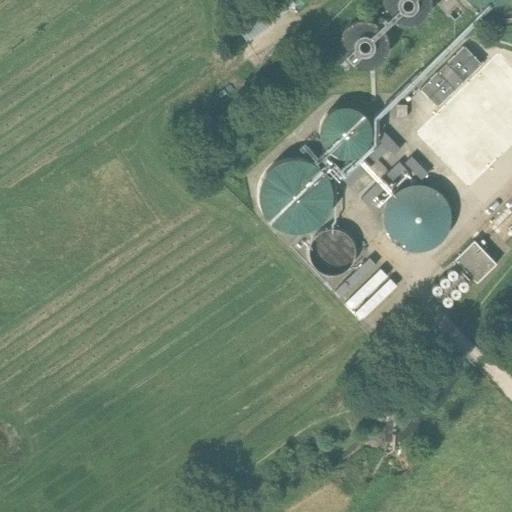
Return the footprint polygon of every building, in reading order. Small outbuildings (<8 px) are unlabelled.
[(278,0),(238,18),(245,35),(300,11),(295,0),(278,0)] [(411,29),(419,25),(425,20),(429,12),(431,5),(430,0),(379,0),(379,2),(380,11),(385,20),(392,26),(401,29),(411,29)] [(511,0),(467,0),(472,5),(480,10),(488,14),(496,17),(505,18),(511,18),(511,0)] [(368,70),(377,66),(382,61),(386,54),(388,46),(387,38),(383,30),(378,25),(370,20),(361,19),(352,21),(344,27),(339,34),(337,43),(337,52),(342,61),(349,67),(358,70),(368,70)] [(463,48),(441,68),(419,89),(436,106),(479,65),(463,48)] [(348,158),(358,154),(364,148),(368,141),(370,132),(369,123),(365,116),(359,109),(350,105),(341,104),(331,106),(323,111),(317,119),(315,129),(316,139),(320,148),(328,155),(338,159),(348,158)] [(297,229),(309,224),(318,216),(323,206),(325,195),(324,184),(319,173),(311,165),(299,159),(287,157),(274,160),(263,168),(256,178),(252,191),(254,204),(260,216),(270,225),(283,230),(297,229)] [(424,251),(436,246),(444,239),(450,229),(452,218),(450,208),(445,198),(438,190),(427,184),(415,183),(403,185),(392,192),(385,202),(382,214),(383,227),(389,239),(399,247),(411,252),(424,251)] [(335,274),(343,270),(348,265),(351,259),(353,252),(352,245),(349,238),(344,233),(336,229),(328,228),(320,230),(313,235),(309,241),(306,249),(307,258),(311,265),(318,271),(326,274),(335,274)] [(454,259),(476,282),(496,263),(488,255),(485,258),(479,252),(482,249),(474,240),(454,259)]
